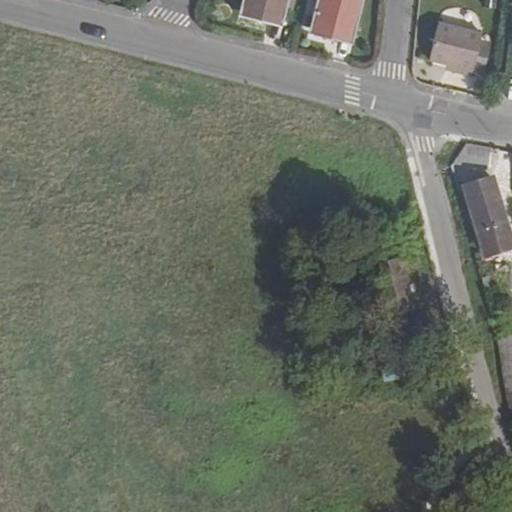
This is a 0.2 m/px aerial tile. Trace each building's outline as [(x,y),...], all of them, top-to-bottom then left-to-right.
[(241,0),(240,8),(254,11),(252,20),(268,24),(271,15),(283,18),(287,0),(241,0)] [(317,0),(311,25),(325,29),(323,38),(337,41),(340,33),(355,36),(363,0),(317,0)] [(238,16),(252,20),(254,11),(240,8),(238,16)] [(271,15),(268,24),(281,28),(283,18),(271,15)] [(308,35),(323,38),(325,29),(311,25),(308,35)] [(486,73),(488,49),(479,49),(479,44),(480,36),(434,32),(431,70),(448,72),(457,73),(457,79),(475,80),(476,73),(486,73)] [(340,33),(337,41),(352,45),(355,36),(340,33)] [(511,242),(492,178),(463,187),(483,257),(511,247),(511,242)] [(411,308),(402,272),(396,274),(394,262),(380,266),(383,277),(375,278),(384,315),(411,308)] [(511,334),(498,336),(503,373),(511,371),(511,334)]
